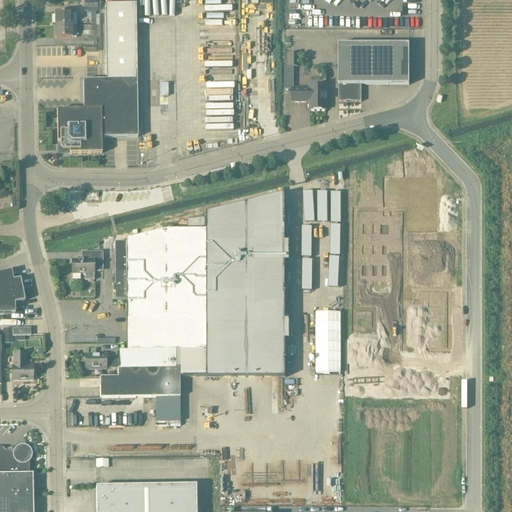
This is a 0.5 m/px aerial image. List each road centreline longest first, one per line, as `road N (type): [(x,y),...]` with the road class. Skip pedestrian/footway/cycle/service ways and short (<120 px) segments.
road 1 (unclassified): [(408,113),(472,185),(472,511)]
road 2 (unclassified): [(29,179),(147,179),(408,113)]
road 3 (unknown): [(163,129),(184,120),(199,95),(197,39),(175,29),(149,34),(143,79),(151,115)]
road 4 (unclassified): [(55,412),(53,325),(31,233),(29,179)]
road 5 (unclassified): [(408,113),(424,99),(430,70),(431,0)]
